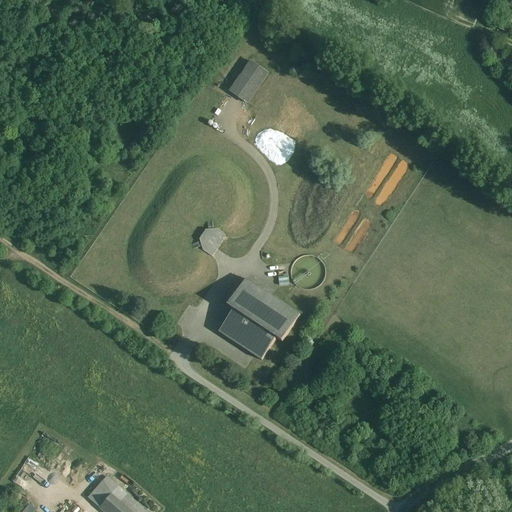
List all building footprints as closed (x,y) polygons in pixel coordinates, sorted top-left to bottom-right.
[(251,62),(230,94),(247,105),(268,74),(251,62)] [(203,252),(212,258),(226,236),(218,231),(213,231),(213,223),(208,224),(209,232),(206,232),(204,236),(200,241),(201,243),(193,246),(194,250),(202,248),(203,252)] [(280,267),(280,282),(288,283),(289,267),(280,267)] [(300,316),(246,280),(228,307),(234,311),(220,333),(262,361),(277,339),(282,343),(300,316)] [(145,511),(106,477),(88,499),(103,511),(145,511)]
